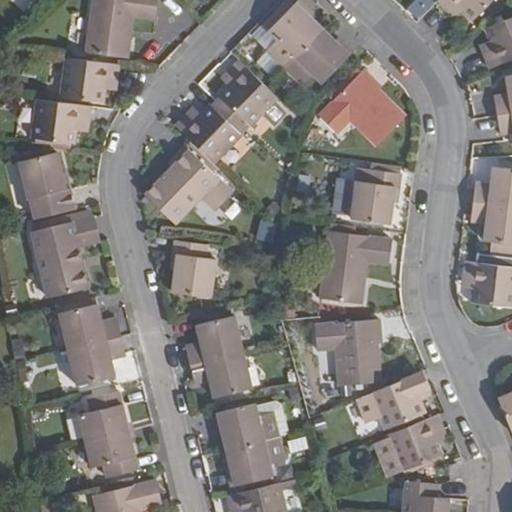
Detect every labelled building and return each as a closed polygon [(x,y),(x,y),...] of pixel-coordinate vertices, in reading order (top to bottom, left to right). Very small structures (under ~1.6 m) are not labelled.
[(94,0),(88,53),(130,58),(135,17),(157,19),(159,0),(94,0)] [(297,3),(293,0),(287,0),(265,24),(266,25),(271,30),(297,3)] [(435,0),(418,0),(410,9),(419,17),(435,0)] [(439,0),(439,1),(451,12),(458,5),(465,11),(474,20),(493,0),(439,0)] [(269,50),(269,51),(285,67),(286,68),(323,28),(297,3),(271,30),(280,39),(269,50)] [(465,11),(458,5),(451,12),(457,19),(465,11)] [(511,18),(487,29),(492,40),(495,49),(485,52),(492,67),(511,59),(511,18)] [(255,37),(269,50),(280,39),(271,30),(266,25),(255,37)] [(351,55),(323,28),(286,68),(304,85),(316,73),(325,82),(350,56),(351,55)] [(492,40),(482,45),(485,52),(495,49),(492,40)] [(285,67),(269,51),(259,61),(275,77),(285,67)] [(63,97),(105,102),(107,90),(108,80),(119,81),(121,64),(67,57),(63,97)] [(237,112),(252,126),(264,114),(277,100),(279,98),(267,86),(241,60),(231,70),(238,78),(232,85),(222,96),(237,112)] [(329,96),(335,102),(365,71),(359,66),(329,96)] [(231,70),(224,77),(232,85),(238,78),(231,70)] [(375,85),(378,82),(366,70),(365,71),(335,102),(321,116),(338,133),(352,119),(378,145),(407,115),(386,95),(375,85)] [(511,93),(496,95),(499,115),(511,112),(511,75),(509,76),(511,93)] [(119,81),(108,80),(107,90),(118,91),(119,81)] [(38,99),(33,138),(34,138),(73,143),(76,144),(77,131),(79,119),(90,121),(92,106),(38,99)] [(277,100),(264,114),(277,127),(290,113),(277,100)] [(188,114),(178,125),(216,163),(243,135),(213,104),(203,114),(196,122),(188,114)] [(195,107),(188,114),(196,122),(203,114),(195,107)] [(511,112),(499,115),(503,135),(511,133),(511,112)] [(90,121),(79,119),(77,131),(88,132),(90,121)] [(73,143),(34,138),(33,144),(72,150),(73,143)] [(187,146),(175,158),(179,162),(148,194),(176,224),(204,197),(217,209),(234,191),(187,146)] [(68,190),(58,153),(21,161),(31,198),(40,196),(44,209),(74,202),(71,189),(68,190)] [(403,167),(374,163),(373,170),(402,174),(403,167)] [(492,184),(478,181),(476,200),(511,205),(511,168),(495,166),(492,184)] [(402,187),(404,175),(402,174),(373,170),(371,170),(370,183),(358,182),(353,219),(392,224),(397,186),(402,187)] [(301,174),(299,191),(312,193),(314,176),(301,174)] [(333,196),(330,216),(345,218),(348,198),(333,196)] [(486,240),(511,243),(511,205),(476,200),(473,223),(488,225),(486,240)] [(275,201),(268,209),(276,216),(283,208),(275,201)] [(50,298),(91,288),(81,246),(103,241),(97,217),(34,231),(50,298)] [(266,223),(262,237),(275,240),(278,226),(266,223)] [(322,298),(363,304),(369,261),(390,264),(393,239),(331,231),(322,298)] [(175,292),(212,297),(218,260),(207,258),(209,245),(177,241),(176,252),(180,253),(175,292)] [(466,279),(476,279),(475,289),(474,303),(511,306),(511,267),(467,263),(466,279)] [(476,279),(466,279),(465,288),(475,289),(476,279)] [(99,304),(62,313),(64,320),(101,312),(99,304)] [(101,312),(64,320),(71,350),(123,338),(118,318),(104,321),(101,312)] [(200,325),(204,342),(200,342),(190,345),(194,363),(245,351),(237,315),(200,325)] [(382,337),(381,320),(318,326),(320,350),(338,349),(342,386),(373,384),(382,383),(379,338),(382,337)] [(113,360),(127,356),(123,338),(71,350),(80,386),(117,376),(113,360)] [(216,396),(254,388),(245,351),(194,363),(199,384),(212,381),(216,396)] [(387,429),(427,413),(422,401),(419,392),(428,388),(421,373),(373,394),(387,429)] [(373,387),(373,384),(342,386),(342,396),(360,395),(359,390),(366,389),(366,388),(373,387)] [(300,386),(290,389),(294,402),(304,399),(300,386)] [(428,388),(419,392),(422,401),(432,397),(428,388)] [(93,411),(81,414),(88,442),(131,431),(122,393),(91,400),(93,411)] [(511,395),(501,399),(511,426),(511,395)] [(279,400),(257,405),(260,415),(275,412),(281,436),(292,433),(285,404),(279,400)] [(257,404),(220,413),(229,448),(281,436),(275,412),(260,415),(257,405),(257,404)] [(404,471),(444,455),(439,442),(436,434),(445,430),(439,415),(390,435),(404,471)] [(445,430),(436,434),(439,442),(449,439),(445,430)] [(109,477),(140,469),(131,431),(88,442),(94,467),(107,464),(109,477)] [(272,464),(287,460),(281,436),(229,448),(237,484),(275,476),(272,464)] [(289,455),(308,450),(304,437),(286,442),(289,455)] [(343,461),(332,465),(335,475),(346,471),(343,461)] [(463,479),(460,464),(450,467),(453,481),(463,479)] [(298,479),(281,483),(283,491),(299,487),(298,479)] [(158,480),(97,496),(100,511),(143,511),(143,510),(164,505),(158,480)] [(440,485),(409,481),(405,511),(450,511),(451,499),(439,498),(440,485)] [(281,483),(228,496),(232,510),(243,507),(244,511),(287,511),(283,491),(281,483)] [(53,511),(52,501),(41,503),(42,511),(53,511)]
